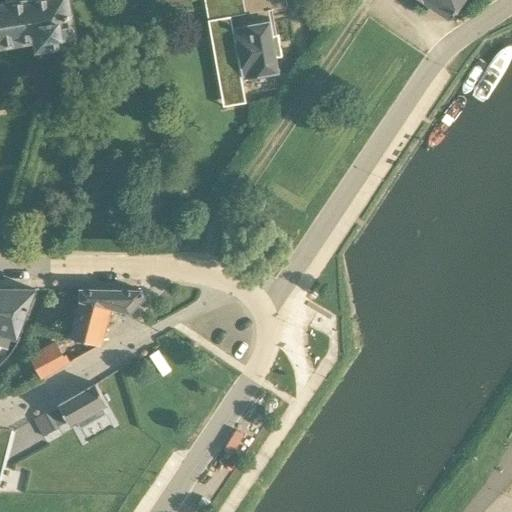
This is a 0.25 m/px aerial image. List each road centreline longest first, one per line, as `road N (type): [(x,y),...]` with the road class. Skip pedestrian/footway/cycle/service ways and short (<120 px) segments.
road 1 (unclassified): [(511,4),(441,50),(260,312)]
road 2 (track): [(370,0),(232,196),(201,272)]
road 3 (residential): [(0,409),(25,406),(233,281)]
road 4 (residential): [(0,268),(164,269),(233,281)]
road 5 (unclassified): [(161,511),(262,357),(260,312)]
